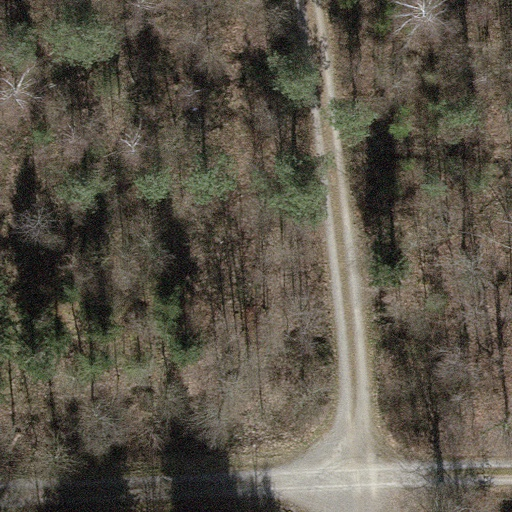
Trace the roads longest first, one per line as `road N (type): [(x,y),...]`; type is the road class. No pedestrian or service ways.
road 1 (track): [(313,0),(339,168),(367,511)]
road 2 (track): [(0,495),(362,489),(511,477)]
